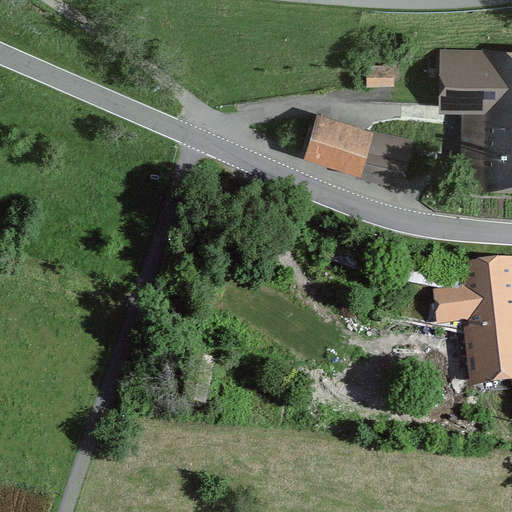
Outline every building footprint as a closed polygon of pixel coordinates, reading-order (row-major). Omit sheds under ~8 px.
[(459,174),(511,176),(511,46),(443,43),(440,105),(463,106),(459,174)] [(356,167),(370,126),(319,109),(305,150),(356,167)] [(362,150),(407,161),(414,138),(370,126),(362,150)] [(407,161),(362,150),(356,167),(355,170),(401,181),(407,161)] [(457,280),(454,254),(386,243),(329,223),(317,255),(370,272),(432,282),(457,280)] [(467,379),(511,375),(511,251),(458,256),(461,282),(433,284),(436,320),(462,318),(467,379)] [(179,392),(208,399),(218,356),(189,349),(179,392)]
